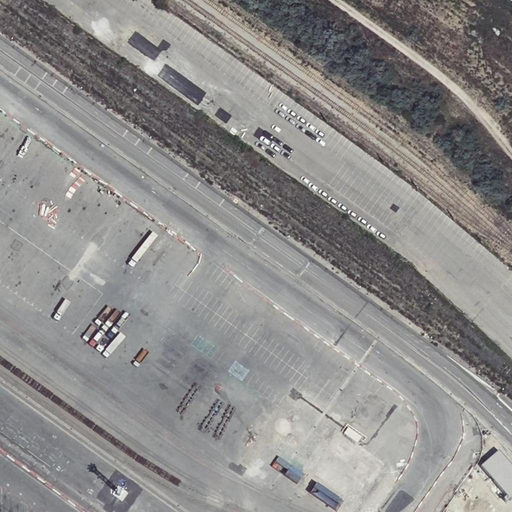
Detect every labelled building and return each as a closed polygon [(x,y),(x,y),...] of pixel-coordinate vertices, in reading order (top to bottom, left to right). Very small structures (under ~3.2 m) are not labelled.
[(238,394),(239,427),(267,427),(266,393),(238,394)] [(372,395),(354,421),(367,430),(385,404),(372,395)] [(329,451),(341,460),(351,447),(340,438),(329,451)] [(373,511),(384,511),(411,490),(387,462),(355,490),(373,511)] [(317,481),(308,477),(303,487),(339,508),(348,492),(320,476),(317,481)]
